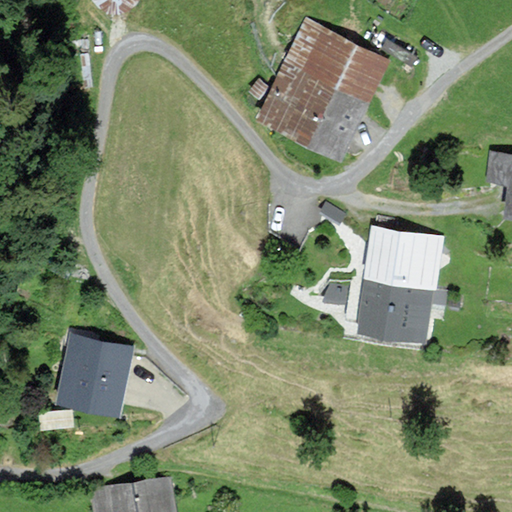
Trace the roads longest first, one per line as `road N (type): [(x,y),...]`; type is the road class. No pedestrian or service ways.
road 1 (unclassified): [(511,28),(360,166),(314,190),(277,173),(177,59),(147,44),(120,54),(107,74),(86,229),(118,300),(192,386),(198,409),(116,460),(64,474),(0,474)]
road 2 (track): [(483,201),(404,209),(346,194),(339,181)]
